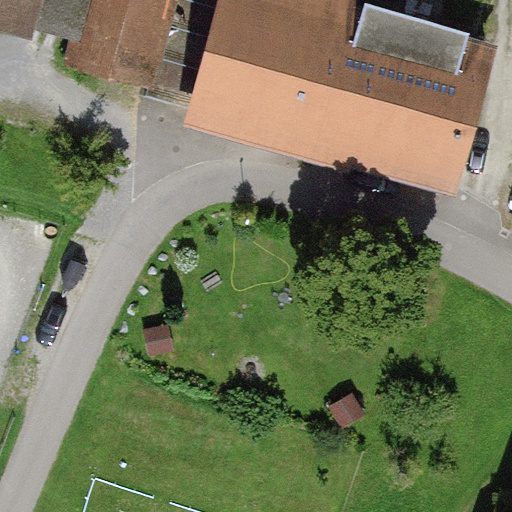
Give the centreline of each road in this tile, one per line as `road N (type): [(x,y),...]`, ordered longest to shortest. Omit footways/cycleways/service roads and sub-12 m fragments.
road 1 (residential): [(511,304),(339,197),(215,173),(147,204),(1,511)]
road 2 (track): [(200,0),(147,204)]
road 3 (track): [(511,72),(462,273)]
